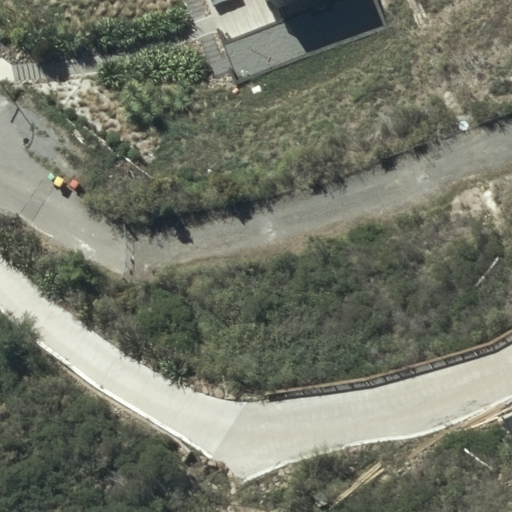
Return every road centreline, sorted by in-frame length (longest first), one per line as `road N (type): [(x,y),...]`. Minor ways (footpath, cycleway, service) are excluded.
road 1 (track): [(511,375),(434,414),(243,438),(0,290)]
road 2 (track): [(0,148),(82,219),(156,238),(213,239),(511,136)]
